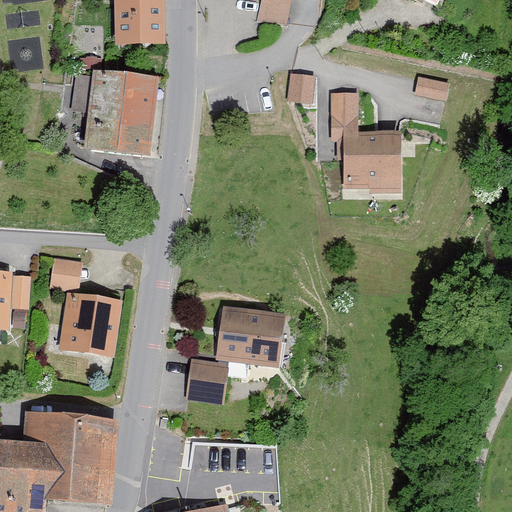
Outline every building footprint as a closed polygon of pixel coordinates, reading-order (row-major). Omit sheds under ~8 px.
[(165,0),(114,0),(116,38),(167,36),(165,0)] [(292,0),(264,0),(261,18),(288,23),(292,0)] [(155,71),(93,65),(85,144),(147,150),(155,71)] [(315,73),(290,72),(288,98),(313,100),(315,73)] [(451,79),(417,74),(415,89),(448,95),(451,79)] [(333,94),(334,137),(344,137),(344,185),(403,185),(403,128),(358,128),(358,94),(333,94)] [(82,260),(54,257),(50,285),(66,287),(78,289),(82,260)] [(13,267),(0,266),(0,325),(10,326),(11,304),(12,272),(13,267)] [(30,272),(12,272),(11,304),(29,305),(30,272)] [(78,289),(66,287),(60,345),(114,351),(121,294),(78,289)] [(286,309),(223,301),(217,356),(226,357),(279,364),(286,309)] [(224,393),(226,357),(217,356),(193,355),(191,391),(224,393)] [(115,419),(27,411),(25,435),(0,432),(0,511),(44,511),(46,497),(107,503),(115,419)] [(225,511),(224,502),(177,511),(225,511)]
